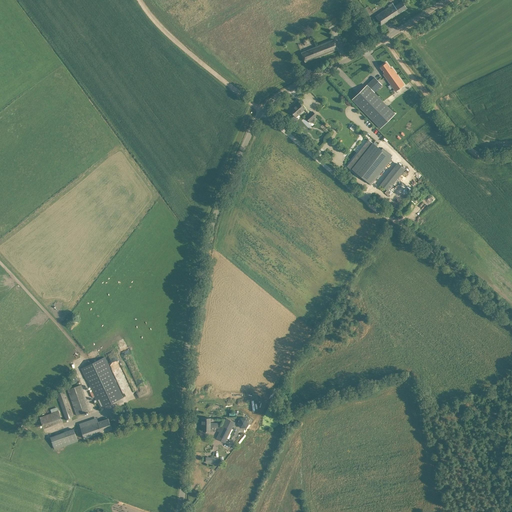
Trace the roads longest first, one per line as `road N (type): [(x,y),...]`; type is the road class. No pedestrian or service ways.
road 1 (unclassified): [(178,511),(185,355),(219,204),(267,104),(383,39)]
road 2 (track): [(511,316),(209,69),(140,0)]
